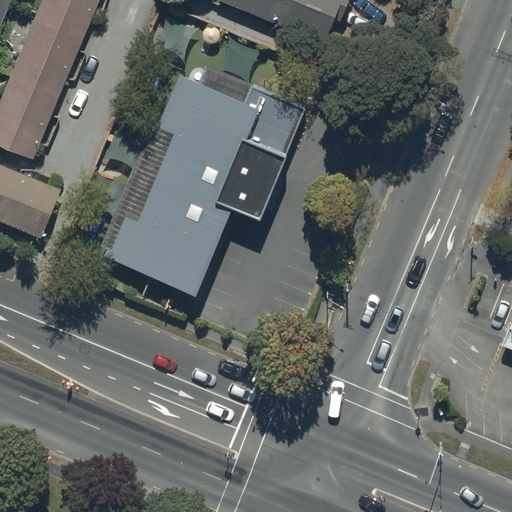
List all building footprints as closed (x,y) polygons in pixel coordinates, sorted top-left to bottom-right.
[(105,0),(48,0),(0,114),(0,145),(37,162),(105,0)] [(0,0),(0,34),(14,0),(0,0)] [(216,0),(327,46),(338,20),(342,22),(350,0),(216,0)] [(306,106),(209,62),(201,81),(183,73),(162,122),(155,119),(102,245),(108,247),(105,256),(197,295),(233,210),(258,221),(306,106)] [(0,165),(0,221),(45,240),(64,192),(0,165)]
